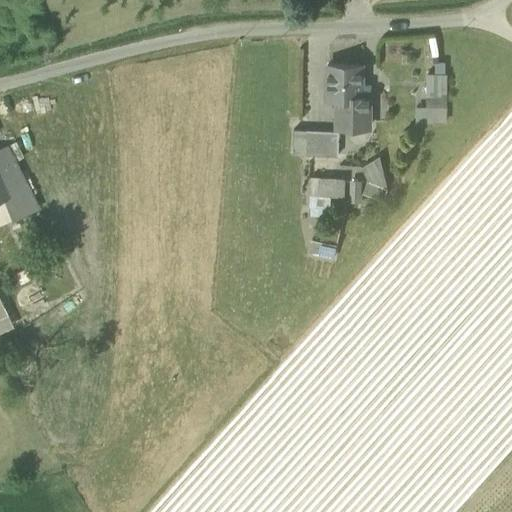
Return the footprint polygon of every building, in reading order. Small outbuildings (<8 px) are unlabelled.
[(337,98),(360,98),(360,97),(361,66),(328,66),(328,98),(337,98)] [(426,73),(425,90),(446,90),(447,73),(426,73)] [(446,90),(425,90),(425,106),(433,106),(433,123),(446,123),(446,90)] [(337,127),(369,128),(369,97),(360,97),(360,98),(337,98),(337,127)] [(425,106),(416,105),(415,122),(433,123),(433,106),(425,106)] [(306,155),(307,130),(293,130),(293,154),(306,155)] [(306,155),(338,155),(339,131),(307,130),(306,155)] [(0,199),(4,198),(14,219),(39,208),(28,188),(7,146),(0,148),(0,199)] [(362,168),(367,182),(388,190),(380,157),(362,168)] [(310,177),(309,196),(331,197),(343,198),(345,179),(310,177)] [(361,181),(349,181),(348,203),(360,203),(361,181)] [(388,190),(367,182),(362,194),(383,202),(388,190)] [(331,197),(309,196),(307,217),(325,217),(325,210),(330,210),(331,197)] [(0,199),(0,224),(14,219),(4,198),(0,199)] [(322,225),(319,241),(337,245),(340,229),(322,225)] [(334,258),(337,245),(319,241),(311,239),(309,252),(334,258)] [(0,334),(13,327),(5,311),(0,313),(0,334)]
